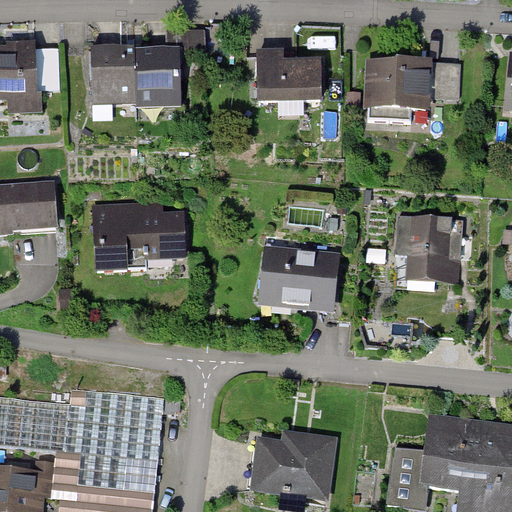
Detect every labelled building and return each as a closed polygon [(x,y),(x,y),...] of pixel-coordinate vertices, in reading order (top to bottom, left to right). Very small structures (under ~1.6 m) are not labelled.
[(211,57),(210,32),(171,34),(172,52),(179,52),(179,59),(211,57)] [(45,113),(44,95),(43,52),(43,45),(0,46),(0,103),(10,104),(10,114),(45,113)] [(134,48),(92,51),(95,109),(138,107),(135,54),(134,48)] [(44,95),(66,95),(65,51),(43,52),(44,95)] [(172,52),(135,54),(138,107),(138,111),(182,109),(179,59),(179,52),(172,52)] [(325,103),(324,62),(290,63),(289,52),(258,53),(260,105),(325,103)] [(449,99),(451,64),(368,61),(367,95),(381,96),(381,111),(427,113),(428,98),(449,99)] [(56,183),(0,186),(0,236),(59,233),(56,183)] [(137,202),(97,204),(100,273),(130,272),(129,265),(191,262),(189,204),(137,206),(137,202)] [(468,222),(404,216),(399,277),(463,282),(468,222)] [(334,316),(341,253),(268,245),(260,308),(334,316)] [(155,511),(169,398),(79,389),(77,406),(0,397),(0,446),(58,453),(53,506),(60,507),(59,511),(155,511)] [(457,511),(511,511),(511,426),(430,414),(424,454),(416,508),(416,511),(422,511),(429,511),(432,493),(460,497),(457,511)] [(290,431),(288,443),(260,438),(255,495),(334,505),(344,438),(290,431)] [(424,454),(400,450),(391,504),(416,508),(424,454)] [(47,511),(52,475),(0,469),(0,511),(47,511)]
